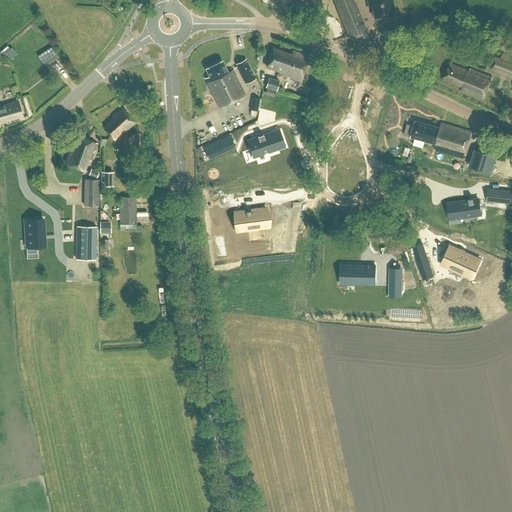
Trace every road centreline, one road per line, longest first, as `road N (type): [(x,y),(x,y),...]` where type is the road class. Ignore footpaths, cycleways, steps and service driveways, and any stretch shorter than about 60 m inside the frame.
road 1 (primary): [(237,511),(188,268),(169,41)]
road 2 (residential): [(352,123),(323,151),(322,185),(336,200),(361,199),(372,187),(359,125)]
road 3 (tertiary): [(369,69),(276,25),(185,23)]
road 4 (tertiary): [(0,145),(45,121),(154,31)]
road 5 (tertiary): [(511,135),(369,69)]
